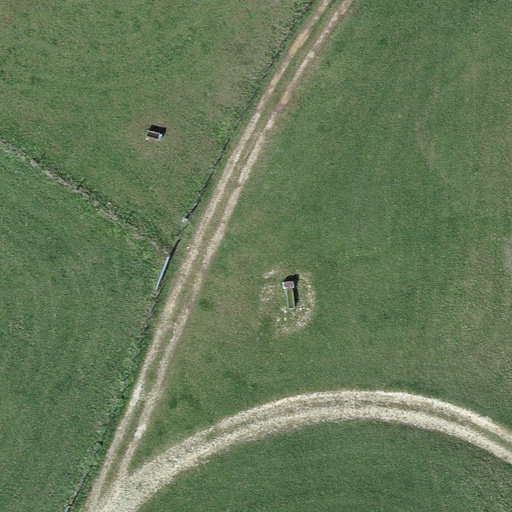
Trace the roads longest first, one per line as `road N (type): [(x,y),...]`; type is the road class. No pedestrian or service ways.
road 1 (track): [(90,511),(178,284),(292,55),(334,0)]
road 2 (track): [(511,455),(427,426),(292,415),(226,436),(114,511)]
